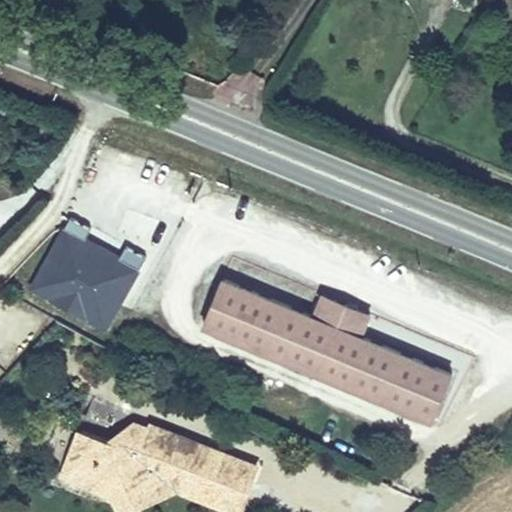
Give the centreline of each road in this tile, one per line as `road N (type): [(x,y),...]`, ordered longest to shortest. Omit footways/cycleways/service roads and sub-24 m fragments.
road 1 (primary): [(393,203),(0,40)]
road 2 (primary): [(393,203),(511,258)]
road 3 (primary): [(511,244),(393,203)]
